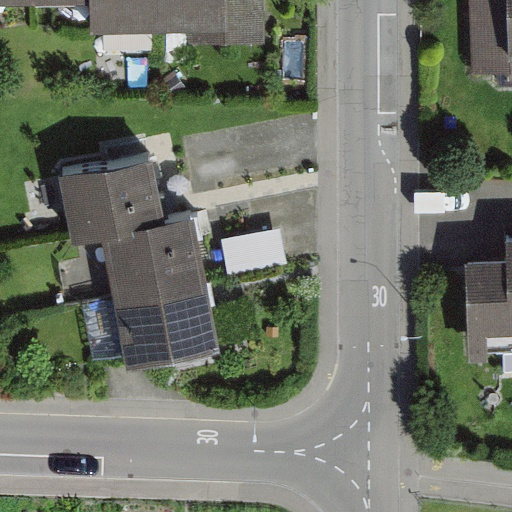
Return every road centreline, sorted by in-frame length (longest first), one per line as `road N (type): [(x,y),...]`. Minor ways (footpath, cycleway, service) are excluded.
road 1 (residential): [(373,0),(371,455)]
road 2 (residential): [(0,442),(371,455)]
